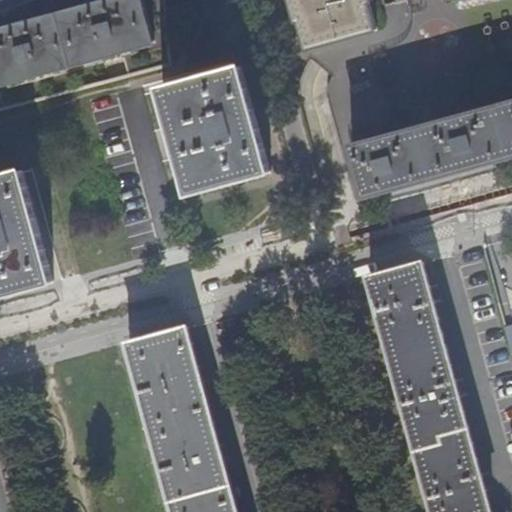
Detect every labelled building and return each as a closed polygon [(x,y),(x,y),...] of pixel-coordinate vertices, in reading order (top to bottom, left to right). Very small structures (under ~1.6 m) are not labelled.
[(171,65),(167,40),(155,43),(143,0),(116,0),(0,31),(0,94),(4,108),(93,86),(171,65)] [(300,0),(305,18),(308,18),(317,47),(378,31),(371,7),(377,6),(375,0),(300,0)] [(273,173),(243,68),(164,90),(173,123),(181,151),(193,195),(273,173)] [(511,102),(489,109),(354,147),(367,196),(393,189),(474,167),(511,156),(511,102)] [(0,296),(55,282),(24,170),(0,176),(0,296)] [(432,289),(425,262),(400,269),(372,276),(394,356),(416,439),(435,511),(492,511),(487,489),(483,476),(461,397),(457,383),(436,302),(432,289)] [(439,287),(432,289),(436,302),(443,300),(439,287)] [(202,368),(191,326),(131,343),(161,455),(176,511),(240,511),(227,460),(223,447),(206,382),(202,368)] [(208,366),(202,368),(206,382),(212,380),(208,366)] [(464,380),(457,383),(461,397),(469,395),(464,380)] [(230,446),(223,447),(227,460),(233,459),(230,446)] [(483,476),(487,489),(494,487),(490,474),(483,476)]
